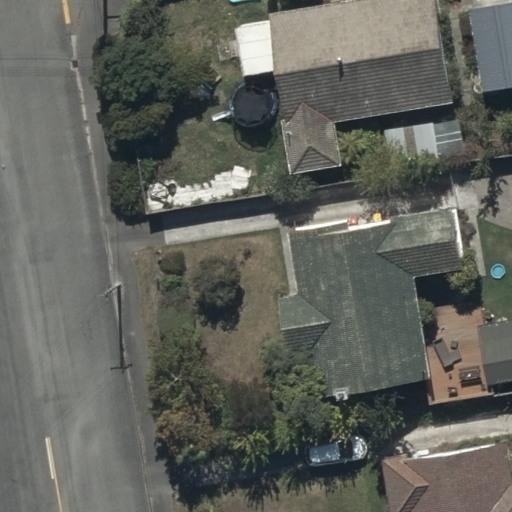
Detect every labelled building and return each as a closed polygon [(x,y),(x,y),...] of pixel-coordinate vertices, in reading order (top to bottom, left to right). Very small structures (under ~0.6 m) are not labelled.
[(274,29),(239,33),(245,85),(281,80),(294,183),(347,177),(342,130),(459,116),(444,0),(413,0),(273,17),(274,29)] [(511,96),(511,12),(458,22),(471,103),(511,96)] [(462,118),(387,128),(393,174),(467,164),(462,118)] [(299,299),(281,301),(289,370),(316,367),(321,413),(436,400),(424,289),(469,284),(461,210),(291,229),(299,299)] [(511,327),(481,332),(490,392),(511,388),(511,327)] [(511,511),(511,460),(508,442),(385,469),(394,511),(511,511)]
